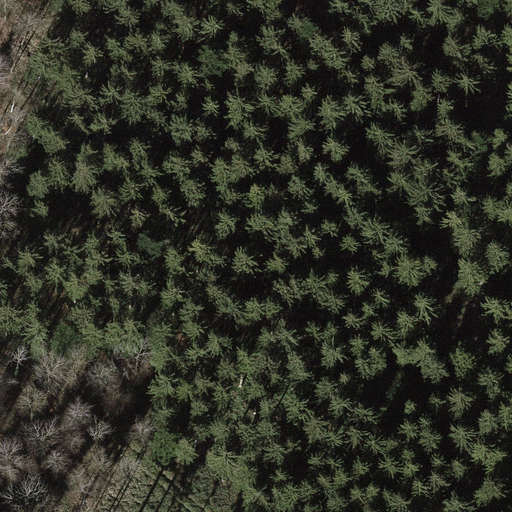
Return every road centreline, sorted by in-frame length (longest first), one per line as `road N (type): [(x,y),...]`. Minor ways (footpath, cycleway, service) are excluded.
road 1 (track): [(471,511),(492,0)]
road 2 (track): [(0,249),(172,244),(478,329)]
